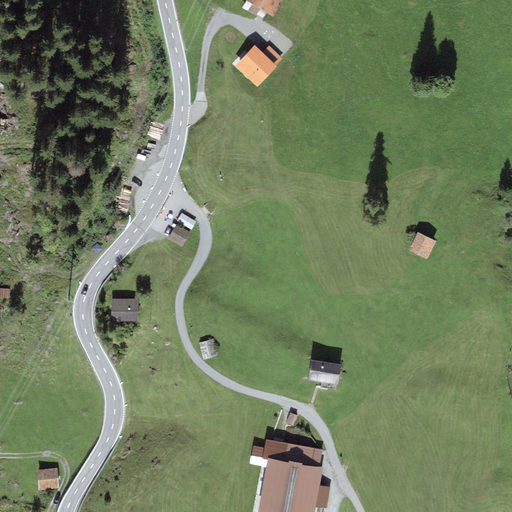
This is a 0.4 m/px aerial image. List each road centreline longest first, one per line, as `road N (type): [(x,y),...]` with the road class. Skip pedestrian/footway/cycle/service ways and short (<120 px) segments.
road 1 (secondary): [(165,0),(182,92),(177,143),(149,209),(81,304),(114,402),(105,443),(65,511)]
road 2 (track): [(161,188),(196,214),(203,233),(178,304),(198,363),(309,416),(362,511)]
